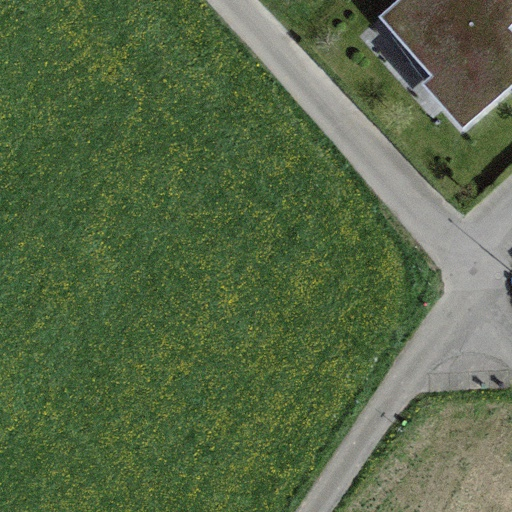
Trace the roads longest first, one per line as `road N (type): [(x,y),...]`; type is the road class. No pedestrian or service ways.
road 1 (residential): [(226,0),(463,268)]
road 2 (unclassified): [(463,268),(312,511)]
